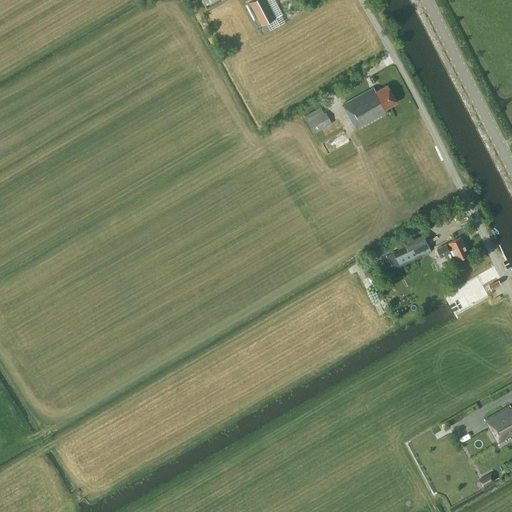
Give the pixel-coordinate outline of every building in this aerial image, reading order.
[(280,15),(276,17),(266,0),(253,0),(249,2),(265,33),(284,23),(280,15)] [(385,109),(397,103),(388,85),(375,91),(373,87),(343,103),(357,129),(384,115),(388,113),(385,109)] [(308,121),(324,112),(320,106),(304,115),(308,121)] [(308,122),(314,133),(332,123),(326,112),(308,122)] [(386,255),(393,269),(431,251),(423,234),(404,243),(406,245),(386,255)] [(456,259),(469,253),(461,236),(437,248),(441,256),(449,252),(452,259),(455,257),(456,259)] [(498,279),(489,285),(491,289),(501,284),(498,279)] [(511,403),(485,419),(499,444),(511,436),(511,403)] [(486,486),(499,478),(493,467),(480,475),(486,486)]
